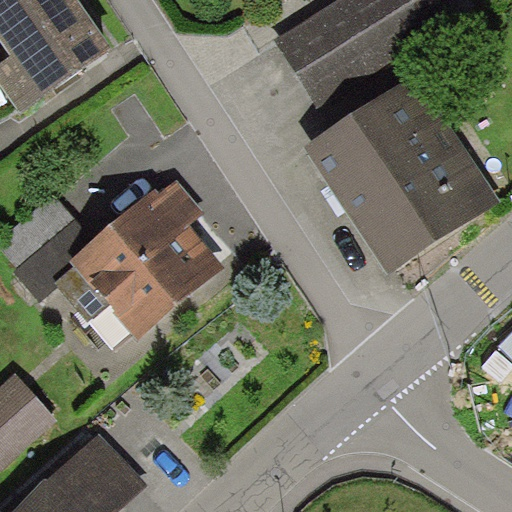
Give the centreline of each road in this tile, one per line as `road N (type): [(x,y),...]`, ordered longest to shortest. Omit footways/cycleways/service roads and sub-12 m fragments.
road 1 (residential): [(361,382),(119,0)]
road 2 (residential): [(511,241),(361,382)]
road 3 (residential): [(511,511),(361,382)]
road 4 (residential): [(361,382),(242,511)]
